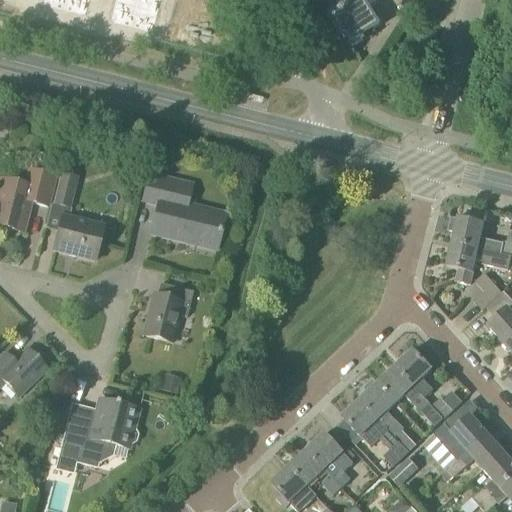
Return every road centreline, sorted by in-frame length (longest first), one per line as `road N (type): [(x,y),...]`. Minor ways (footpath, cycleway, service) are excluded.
road 1 (secondary): [(320,139),(0,59)]
road 2 (residential): [(211,491),(392,318),(400,296)]
road 3 (residential): [(0,277),(118,308),(103,369),(90,365)]
road 4 (residential): [(430,166),(474,0)]
road 5 (residential): [(511,421),(400,296)]
road 6 (residential): [(320,139),(326,113),(257,0)]
road 7 (residential): [(400,296),(430,166)]
road 8 (residential): [(90,365),(0,278)]
